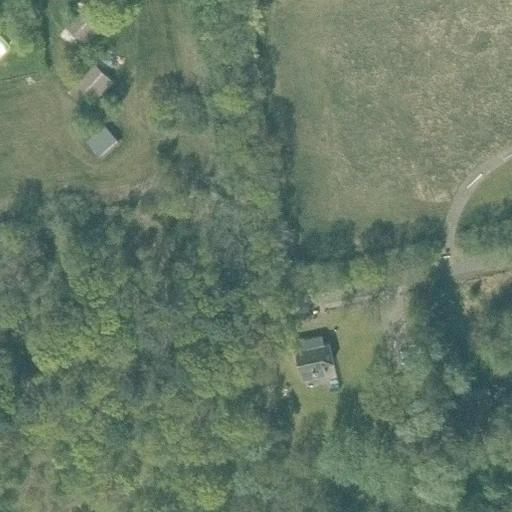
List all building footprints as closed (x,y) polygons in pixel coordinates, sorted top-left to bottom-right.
[(85,5),(66,25),(85,44),(104,23),(85,5)] [(0,53),(11,44),(0,32),(0,53)] [(95,63),(76,83),(94,101),(114,81),(95,63)] [(103,123),(85,140),(102,158),(120,142),(103,123)] [(293,341),(302,379),(326,373),(323,364),(334,362),(329,341),(324,342),(322,334),(293,341)] [(490,387),(459,391),(464,421),(495,417),(490,387)]
